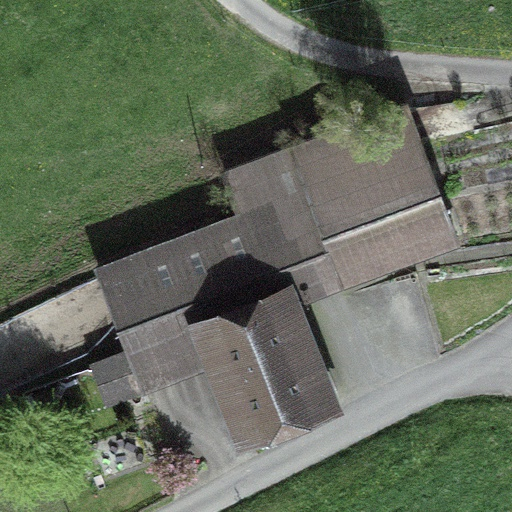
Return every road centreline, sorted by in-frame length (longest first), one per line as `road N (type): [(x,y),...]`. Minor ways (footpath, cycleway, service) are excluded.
road 1 (track): [(188,511),(413,393),(511,363)]
road 2 (track): [(293,32),(0,122)]
road 3 (track): [(241,0),(293,32),(370,60),(511,78)]
